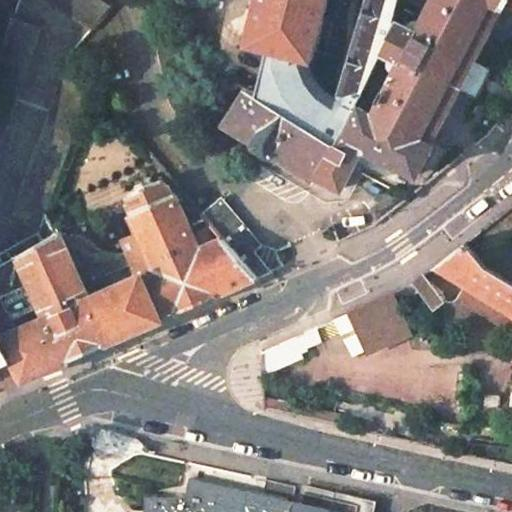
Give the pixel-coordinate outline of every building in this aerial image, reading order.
[(105,0),(46,0),(92,29),(113,5),(105,0)] [(283,53),(312,60),(327,0),(257,0),(247,44),(283,53)] [(312,60),(283,53),(270,103),(337,145),(354,109),(359,99),(379,58),(390,37),(394,19),(398,0),(368,0),(338,102),(327,89),(318,74),(315,68),(312,60)] [(502,6),(490,0),(398,0),(394,19),(390,37),(379,58),(390,63),(371,105),(359,99),(354,109),(368,115),(374,118),(431,142),(459,88),(474,59),(502,6)] [(0,56),(0,147),(41,28),(14,18),(9,32),(0,56)] [(69,58),(11,223),(27,229),(38,233),(48,227),(45,221),(87,90),(93,86),(69,58)] [(379,58),(359,99),(371,105),(390,63),(379,58)] [(478,99),(493,69),(474,59),(459,88),(478,99)] [(225,75),(219,85),(236,95),(242,85),(237,82),(225,75)] [(337,145),(270,103),(248,89),(228,123),(256,141),(256,143),(256,146),(268,154),(272,153),(273,152),(317,179),(320,175),(344,188),(355,161),(360,149),(411,171),(418,174),(433,143),(431,142),(374,118),(368,115),(354,109),(337,145)] [(141,274),(161,320),(231,289),(245,283),(257,278),(242,260),(224,240),(223,238),(202,214),(187,221),(174,192),(172,193),(170,186),(168,187),(165,182),(164,183),(162,179),(152,183),(150,178),(135,185),(137,190),(128,194),(129,199),(128,199),(130,204),(128,205),(131,212),(129,213),(135,228),(142,243),(148,255),(154,268),(141,274)] [(395,188),(370,207),(381,220),(405,200),(395,188)] [(202,214),(223,238),(224,240),(236,231),(244,224),(221,197),(202,213),(202,214)] [(224,240),(242,260),(253,250),(261,244),(244,224),(236,231),(224,240)] [(12,356),(25,380),(161,320),(141,274),(139,275),(90,296),(86,285),(62,231),(19,254),(25,268),(42,307),(46,316),(26,325),(15,329),(0,336),(12,356)] [(511,283),(485,267),(465,242),(436,265),(466,285),(457,298),(492,318),(500,305),(511,312),(511,283)] [(0,296),(0,295),(0,284),(13,278),(12,276),(18,272),(25,268),(19,254),(14,246),(0,254),(0,256),(1,258),(3,263),(3,264),(0,266),(0,296)] [(271,271),(253,250),(242,260),(257,278),(271,271)] [(418,284),(440,312),(450,304),(429,276),(418,284)] [(402,332),(386,296),(349,313),(365,349),(402,332)] [(0,361),(12,356),(0,336),(0,335),(0,361)]
